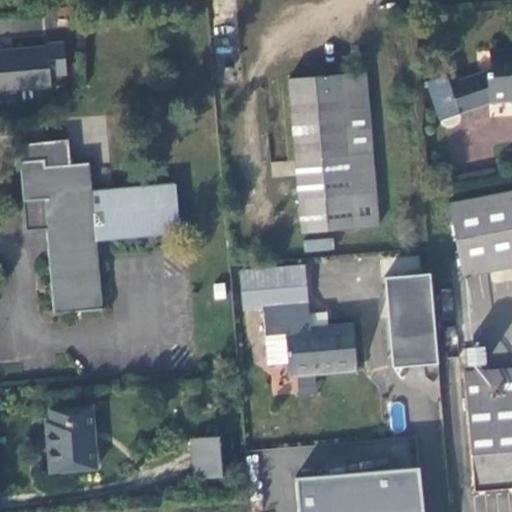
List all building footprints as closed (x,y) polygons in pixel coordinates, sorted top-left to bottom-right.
[(33,59),(0,62),(0,100),(33,98),(35,86),(54,84),(51,53),(33,59)] [(511,56),(479,59),(480,78),(439,90),(448,118),(483,109),(511,106),(511,56)] [(351,80),(275,85),(286,238),(362,233),(351,80)] [(74,180),(52,182),(50,155),(0,158),(0,159),(2,185),(4,185),(7,216),(29,214),(39,331),(88,327),(82,260),(167,253),(163,203),(77,210),(74,180)] [(511,192),(436,206),(449,282),(511,270),(511,192)] [(304,251),(332,249),(331,238),(303,240),(304,251)] [(386,277),(393,366),(439,363),(431,274),(386,277)] [(471,291),(471,309),(489,309),(489,291),(471,291)] [(295,294),(249,297),(252,333),(276,332),(278,372),(345,367),(340,323),(318,325),(317,317),(297,318),(295,294)] [(465,348),(465,366),(485,366),(485,347),(465,348)] [(500,379),(451,382),(460,501),(509,498),(511,500),(511,364),(499,365),(500,379)] [(86,479),(80,416),(37,420),(38,432),(32,433),(36,483),(86,479)] [(206,445),(179,448),(183,487),(210,485),(206,445)]
